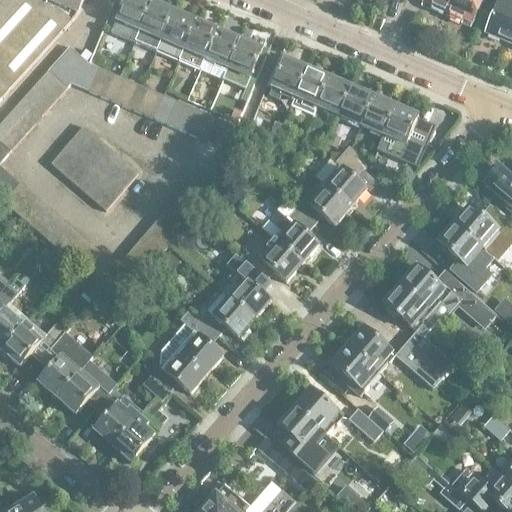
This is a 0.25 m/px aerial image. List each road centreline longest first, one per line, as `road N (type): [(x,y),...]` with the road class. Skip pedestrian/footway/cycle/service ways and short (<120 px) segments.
road 1 (residential): [(147,511),(463,158),(492,99)]
road 2 (residential): [(492,99),(258,0)]
road 3 (residential): [(0,406),(111,511)]
